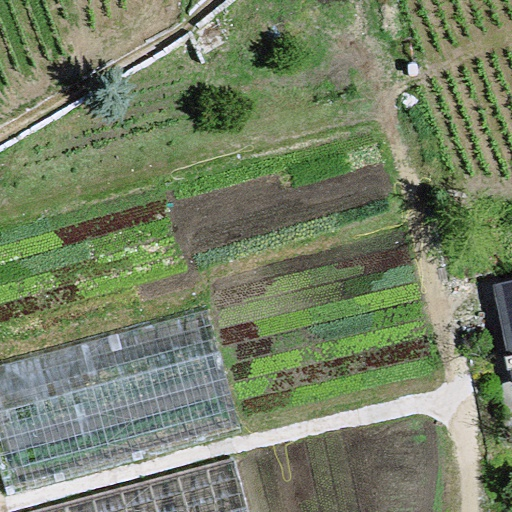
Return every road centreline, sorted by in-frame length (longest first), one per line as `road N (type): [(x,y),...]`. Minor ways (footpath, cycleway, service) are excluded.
road 1 (track): [(0,505),(465,391),(468,511)]
road 2 (track): [(0,141),(233,0)]
